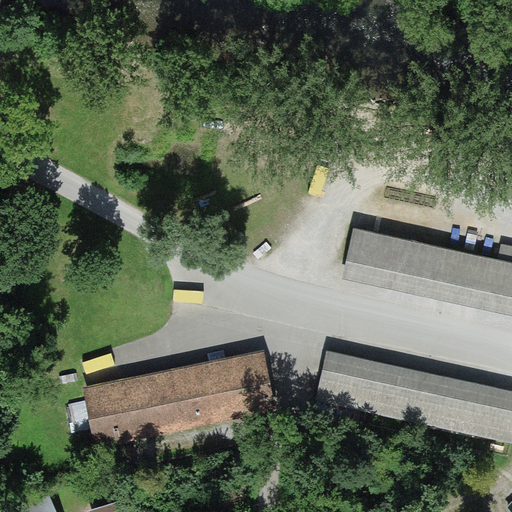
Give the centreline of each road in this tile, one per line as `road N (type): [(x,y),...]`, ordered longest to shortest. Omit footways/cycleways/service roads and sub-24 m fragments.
road 1 (track): [(0,136),(24,162),(288,307),(511,363)]
road 2 (track): [(258,511),(288,307)]
